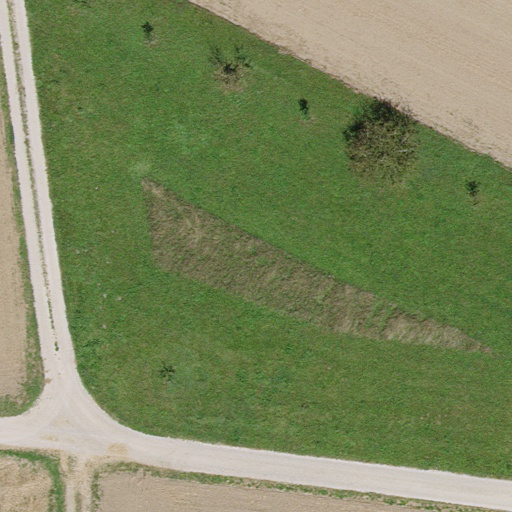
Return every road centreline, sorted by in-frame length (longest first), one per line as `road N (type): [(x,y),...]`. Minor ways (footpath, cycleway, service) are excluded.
road 1 (track): [(82,511),(14,0)]
road 2 (track): [(511,494),(0,429)]
